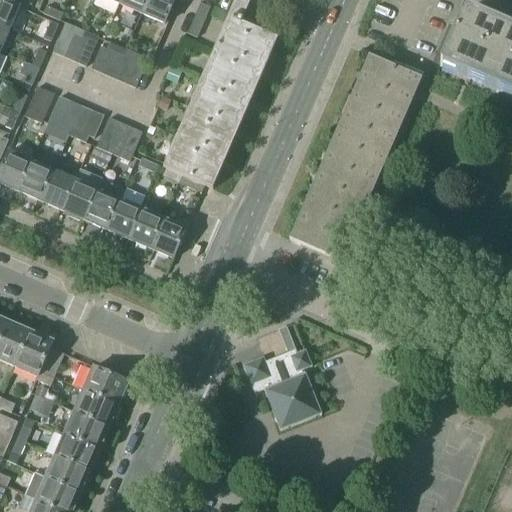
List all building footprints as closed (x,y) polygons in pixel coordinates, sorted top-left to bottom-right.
[(18,0),(15,7),(4,2),(0,0),(0,27),(10,32),(20,11),(26,13),(30,2),(26,0),(18,0)] [(143,16),(149,0),(123,0),(121,6),(143,16)] [(166,26),(176,0),(149,0),(143,16),(166,26)] [(239,0),(164,170),(165,171),(182,178),(199,186),(213,192),(279,42),(243,27),(252,5),(240,0),(239,0)] [(202,7),(189,37),(198,41),(211,11),(202,7)] [(60,24),(63,16),(46,9),(43,16),(60,24)] [(450,28),(437,57),(443,60),(440,68),(511,99),(511,33),(464,13),(456,31),(450,28)] [(51,44),(58,26),(50,23),(43,41),(51,44)] [(10,32),(0,27),(0,54),(1,54),(10,32)] [(82,37),(83,34),(67,27),(64,34),(75,39),(80,41),(82,37)] [(75,39),(64,34),(54,56),(65,61),(75,39)] [(97,48),(100,41),(83,34),(82,37),(80,41),(86,43),(97,48)] [(76,66),(76,65),(86,43),(80,41),(75,39),(65,61),(76,66)] [(87,70),(97,48),(86,43),(76,65),(87,70)] [(127,53),(111,46),(108,53),(113,55),(124,60),(127,53)] [(102,50),(92,73),(104,77),(113,55),(108,53),(102,50)] [(39,70),(46,54),(38,51),(32,67),(39,70)] [(127,53),(124,60),(135,65),(139,67),(139,66),(142,59),(127,53)] [(115,82),(124,60),(113,55),(104,77),(115,82)] [(369,57),(289,240),(338,261),(417,78),(369,57)] [(124,60),(115,82),(126,87),(135,65),(124,60)] [(39,70),(32,67),(24,64),(19,76),(26,79),(24,85),(32,88),(39,70)] [(139,67),(135,65),(126,87),(135,91),(145,69),(139,66),(139,67)] [(43,127),(56,98),(39,91),(26,120),(43,127)] [(20,115),(27,98),(19,95),(12,111),(20,115)] [(51,122),(57,125),(62,127),(72,105),(61,100),(51,122)] [(62,127),(73,132),(83,110),(72,105),(62,127)] [(84,137),(94,115),(83,110),(73,132),(84,137)] [(20,115),(12,111),(5,128),(13,132),(20,115)] [(84,137),(90,139),(95,142),(105,119),(94,115),(84,137)] [(110,122),(104,135),(100,144),(112,149),(121,126),(110,122)] [(73,132),(62,127),(57,125),(54,132),(70,139),(73,132)] [(121,126),(112,149),(117,151),(123,153),(132,131),(121,126)] [(143,136),(132,131),(123,153),(134,158),(143,136)] [(84,137),(73,132),(70,139),(87,146),(90,139),(84,137)] [(8,142),(1,139),(0,140),(0,158),(1,158),(8,142)] [(117,151),(112,149),(100,144),(97,151),(114,158),(117,151)] [(117,151),(114,158),(131,165),(134,158),(123,153),(117,151)] [(33,165),(10,155),(0,177),(0,186),(20,195),(33,165)] [(160,169),(143,161),(140,169),(157,176),(160,169)] [(33,165),(20,195),(42,204),(56,175),(33,165)] [(165,171),(162,178),(179,185),(182,178),(165,171)] [(56,175),(42,204),(64,214),(78,184),(56,175)] [(196,192),(199,186),(182,178),(179,185),(196,192)] [(99,194),(78,184),(64,214),(76,219),(75,222),(85,226),(86,224),(99,194)] [(99,194),(86,224),(108,233),(121,203),(99,194)] [(121,203),(108,233),(130,243),(143,213),(121,203)] [(165,222),(143,213),(130,243),(152,252),(159,235),(165,222)] [(165,222),(159,235),(152,252),(175,262),(188,232),(165,222)] [(368,224),(360,242),(368,246),(371,239),(383,245),(388,233),(368,224)] [(0,321),(0,343),(9,325),(0,321)] [(9,325),(0,343),(0,363),(14,370),(29,334),(9,325)] [(262,383),(265,391),(264,392),(280,433),(321,416),(305,375),(305,376),(303,372),(312,368),(306,352),(297,355),(286,329),(279,332),(288,355),(265,364),(264,359),(243,367),(251,387),(262,383)] [(40,374),(50,351),(53,344),(29,334),(14,370),(36,380),(35,383),(36,384),(40,374)] [(40,374),(54,380),(64,357),(50,351),(40,374)] [(83,393),(119,409),(129,386),(93,370),(83,393)] [(36,384),(50,389),(54,380),(40,374),(36,384)] [(119,409),(83,393),(74,414),(110,430),(119,409)] [(38,417),(44,403),(35,399),(29,413),(38,417)] [(1,400),(0,401),(0,409),(11,415),(15,406),(1,400)] [(110,430),(74,414),(64,436),(100,452),(110,430)] [(18,424),(0,416),(0,432),(12,438),(18,424)] [(16,442),(25,446),(31,432),(22,428),(16,442)] [(0,446),(7,449),(12,438),(0,432),(0,446)] [(100,452),(64,436),(55,459),(91,474),(100,452)] [(16,467),(25,446),(16,442),(7,463),(16,467)] [(91,474),(55,459),(46,480),(82,496),(91,474)] [(24,499),(35,503),(36,503),(56,511),(74,511),(82,496),(46,480),(45,481),(35,476),(24,499)] [(0,477),(0,486),(6,490),(10,481),(0,477)] [(31,511),(56,511),(36,503),(35,503),(31,511)]
